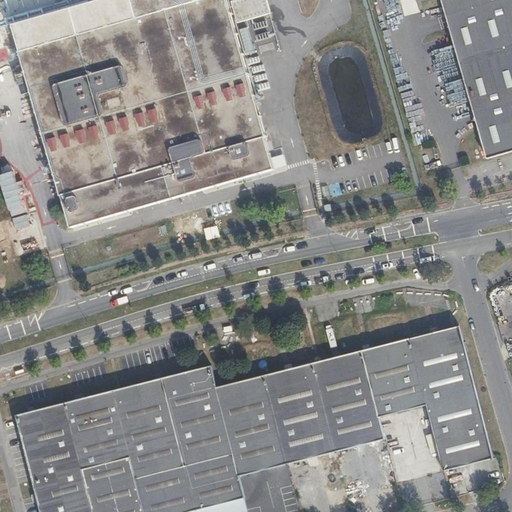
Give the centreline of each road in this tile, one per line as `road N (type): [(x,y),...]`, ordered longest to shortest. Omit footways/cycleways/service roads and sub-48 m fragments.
road 1 (tertiary): [(0,363),(260,285),(459,246)]
road 2 (tertiary): [(452,222),(207,276),(0,338)]
road 3 (unclassified): [(511,431),(459,246)]
